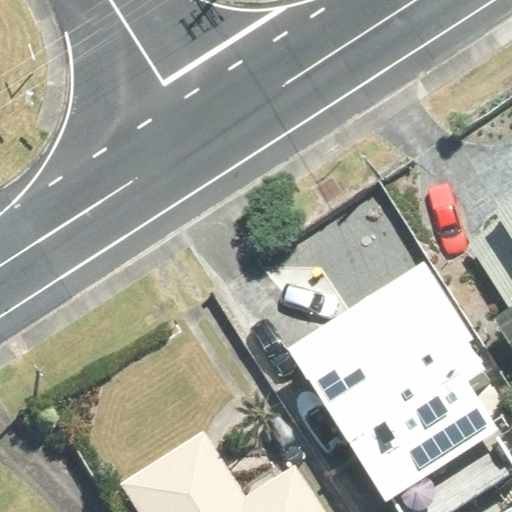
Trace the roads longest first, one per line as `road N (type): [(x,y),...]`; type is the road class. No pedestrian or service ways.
road 1 (secondary): [(206,134),(415,0)]
road 2 (secondary): [(0,267),(206,134)]
road 3 (residential): [(118,0),(206,134)]
